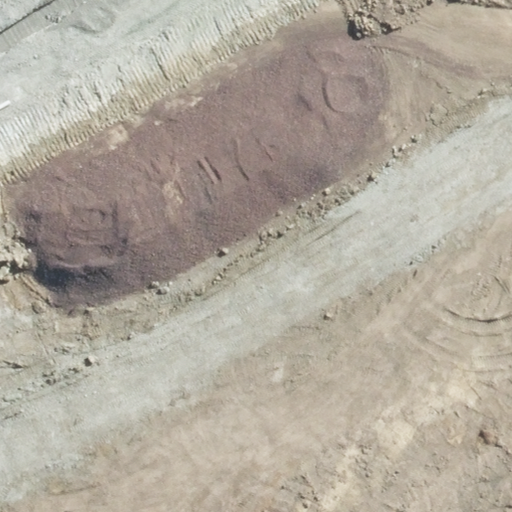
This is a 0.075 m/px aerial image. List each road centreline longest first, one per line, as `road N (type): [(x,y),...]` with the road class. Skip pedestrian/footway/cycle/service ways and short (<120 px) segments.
road 1 (residential): [(51,98),(309,511)]
road 2 (residential): [(51,98),(211,0)]
